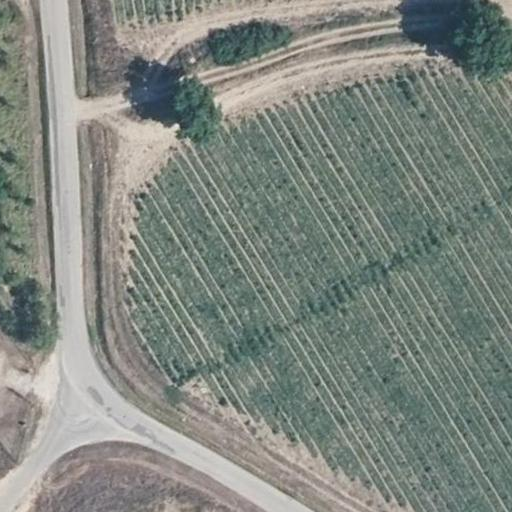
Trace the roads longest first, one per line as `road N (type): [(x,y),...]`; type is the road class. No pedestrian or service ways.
road 1 (unclassified): [(70,394),(50,0)]
road 2 (unclassified): [(70,394),(285,511)]
road 3 (unclassified): [(0,508),(70,394)]
